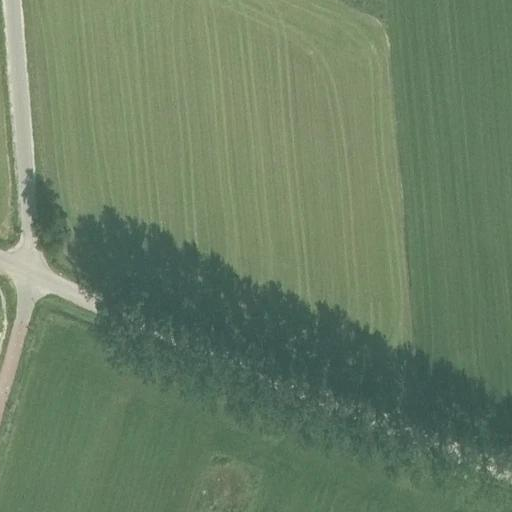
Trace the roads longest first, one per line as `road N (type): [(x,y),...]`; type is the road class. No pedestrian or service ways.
road 1 (track): [(34,274),(511,474)]
road 2 (unclassified): [(34,274),(12,0)]
